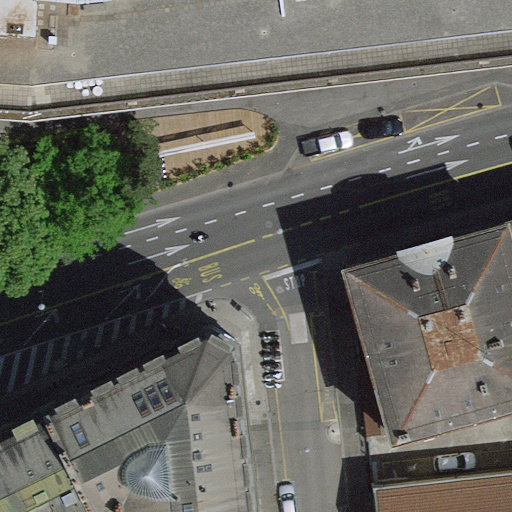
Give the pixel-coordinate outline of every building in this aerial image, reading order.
[(391,62),(511,47),(511,0),(0,0),(0,101),(34,103),(187,86),(391,62)] [(511,241),(507,225),(350,268),(397,436),(511,404),(511,241)] [(207,326),(47,405),(99,507),(114,499),(121,502),(122,511),(256,511),(238,341),(207,326)] [(88,511),(99,507),(47,405),(0,428),(0,511),(88,511)] [(511,511),(511,470),(377,483),(380,511),(511,511)]
